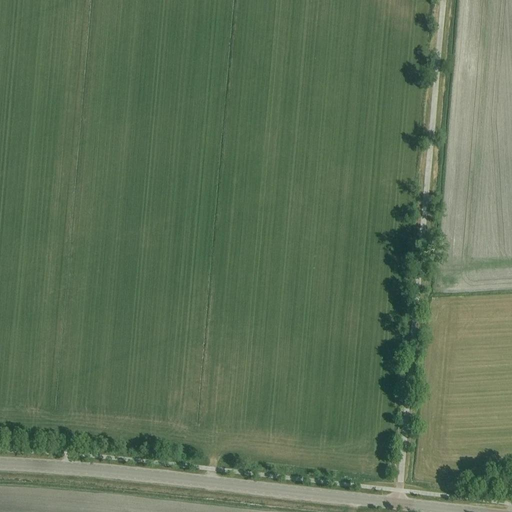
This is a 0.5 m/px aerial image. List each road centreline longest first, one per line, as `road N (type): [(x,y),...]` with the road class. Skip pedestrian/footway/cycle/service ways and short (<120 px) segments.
road 1 (unclassified): [(398,505),(443,0)]
road 2 (tertiary): [(398,505),(0,464)]
